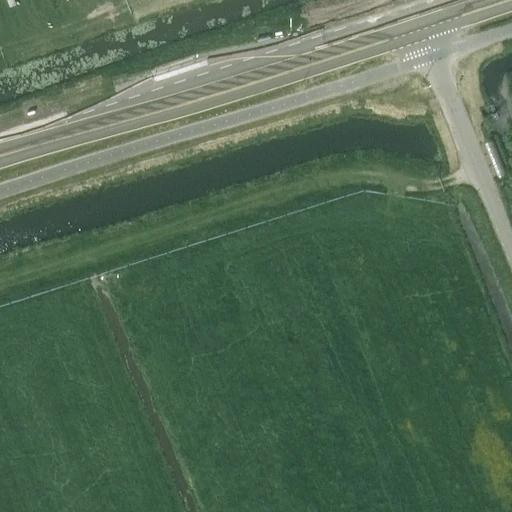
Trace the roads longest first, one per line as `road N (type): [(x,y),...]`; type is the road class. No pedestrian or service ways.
road 1 (unclassified): [(0,195),(433,56)]
road 2 (primary): [(0,159),(421,20)]
road 3 (unclassified): [(511,256),(433,56)]
